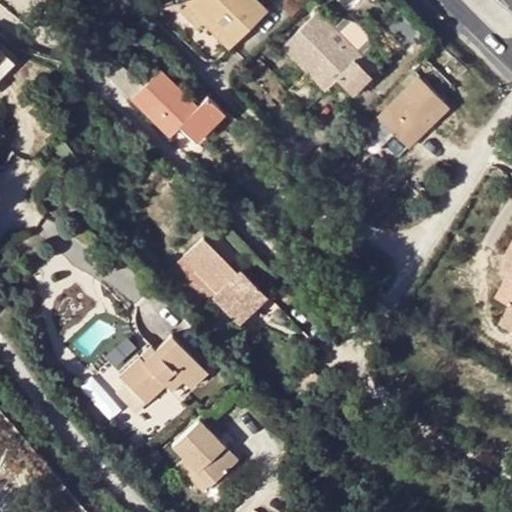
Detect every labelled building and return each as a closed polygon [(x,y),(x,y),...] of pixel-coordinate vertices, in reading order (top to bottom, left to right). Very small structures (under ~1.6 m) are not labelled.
[(193,0),(190,4),(233,46),(267,11),(256,0),(193,0)] [(328,91),(339,79),(355,94),(377,72),(362,55),(355,61),(328,34),(335,29),(318,12),(284,47),(328,91)] [(198,107),(161,71),(133,100),(165,131),(175,121),(181,127),(196,143),(225,113),(208,97),(198,107)] [(424,81),(381,122),(411,152),(452,112),(424,81)] [(181,127),(175,121),(165,131),(171,137),(181,127)] [(218,296),(214,299),(239,324),(267,296),(243,272),(240,275),(204,238),(182,259),(218,296)] [(430,272),(419,285),(437,299),(447,287),(430,272)] [(199,364),(171,336),(155,351),(143,363),(139,358),(118,378),(144,405),(163,387),(170,394),(183,380),(199,364)] [(143,363),(155,351),(150,347),(139,358),(143,363)] [(199,364),(183,380),(191,387),(206,372),(199,364)] [(135,414),(144,405),(123,384),(114,392),(135,414)] [(183,460),(209,489),(236,463),(199,421),(171,447),(183,460)] [(175,467),(202,496),(209,489),(183,460),(175,467)]
